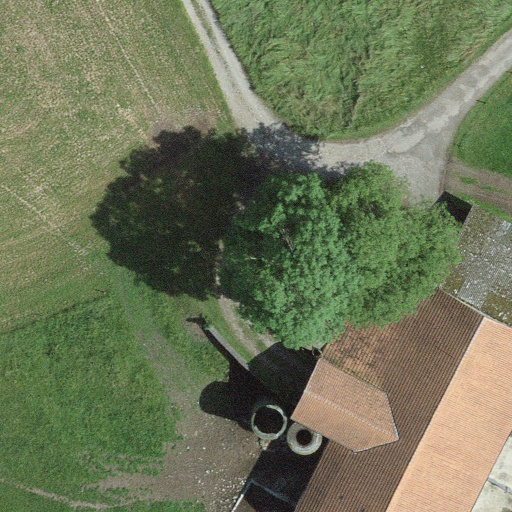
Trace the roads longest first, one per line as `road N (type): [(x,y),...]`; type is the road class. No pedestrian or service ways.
road 1 (track): [(511,52),(444,119),(393,150),(327,159),(269,144)]
road 2 (track): [(269,144),(222,236),(228,313),(254,357),(285,370)]
road 3 (track): [(269,144),(191,0)]
